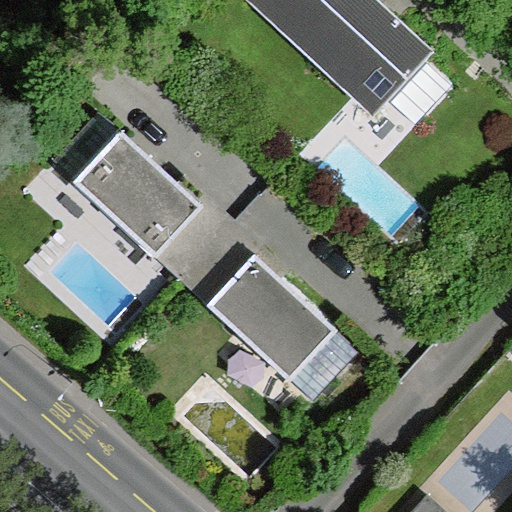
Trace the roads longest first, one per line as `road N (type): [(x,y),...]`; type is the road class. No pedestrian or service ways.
road 1 (residential): [(311,511),(511,291)]
road 2 (secondary): [(128,511),(0,401)]
